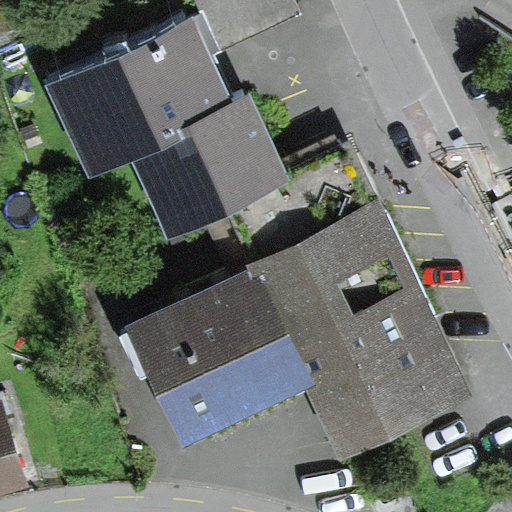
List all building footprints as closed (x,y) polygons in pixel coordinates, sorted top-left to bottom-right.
[(0,0),(0,31),(14,27),(6,0),(0,0)] [(110,150),(218,102),(176,14),(31,82),(73,170),(110,150)] [(215,199),(277,166),(239,93),(218,102),(110,150),(155,228),(215,199)] [(245,259),(301,376),(330,447),(452,388),(370,187),(238,256),(245,259)] [(245,259),(120,319),(176,435),(301,376),(245,259)] [(0,485),(22,480),(0,405),(0,485)]
